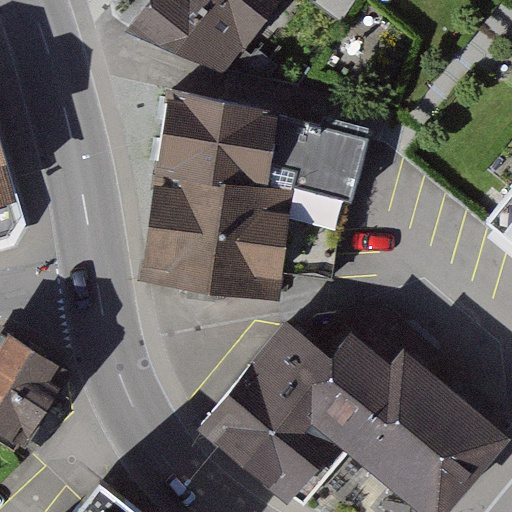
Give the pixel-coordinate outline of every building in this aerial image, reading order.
[(141,0),(227,72),(287,0),(141,0)] [(358,122),(169,87),(152,181),(136,269),(275,295),(279,270),(318,277),(332,203),(343,205),(358,122)] [(0,128),(0,201),(19,196),(0,128)] [(511,181),(477,224),(511,252),(511,181)] [(416,511),(433,511),(497,435),(430,384),(438,373),(366,313),(329,318),(311,340),(286,320),(199,420),(279,488),(326,436),(416,511)] [(80,375),(8,334),(0,350),(0,432),(39,451),(80,375)] [(63,511),(121,511),(87,484),(63,511)]
